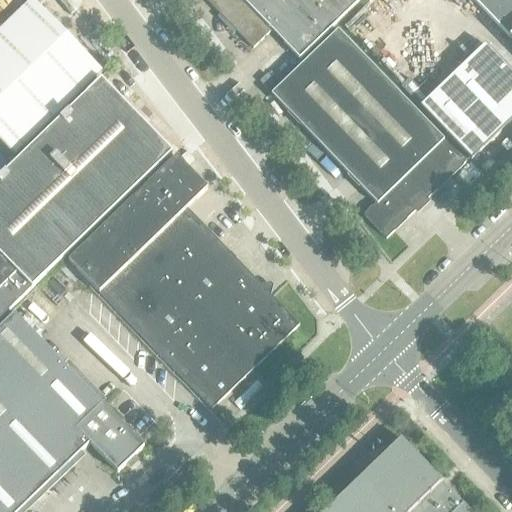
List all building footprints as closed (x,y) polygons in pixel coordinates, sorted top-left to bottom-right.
[(205,0),(253,50),(272,32),(299,60),(361,0),(205,0)] [(511,0),(470,0),(509,40),(511,43),(511,0)] [(0,142),(14,157),(101,72),(32,1),(0,31),(0,142)] [(386,240),(394,232),(465,164),(337,31),(271,96),(376,204),(363,216),(386,240)] [(511,74),(505,67),(484,45),(435,93),(426,82),(418,90),(409,80),(400,88),(471,160),(511,120),(511,74)] [(267,75),(259,82),(266,89),(273,82),(267,75)] [(0,196),(62,261),(172,155),(101,81),(0,178),(0,196)] [(0,169),(9,161),(0,151),(0,169)] [(299,326),(270,296),(272,287),(269,284),(261,286),(187,210),(207,190),(176,158),(68,262),(211,411),(299,326)] [(0,320),(62,261),(0,196),(0,320)] [(0,429),(65,367),(14,315),(0,328),(0,429)] [(0,511),(19,511),(89,445),(90,444),(76,430),(102,406),(101,405),(65,367),(0,429),(0,511)] [(102,404),(101,405),(102,406),(76,430),(90,444),(89,445),(117,474),(127,464),(135,456),(144,448),(102,404)] [(471,511),(443,483),(401,439),(325,511),(471,511)]
